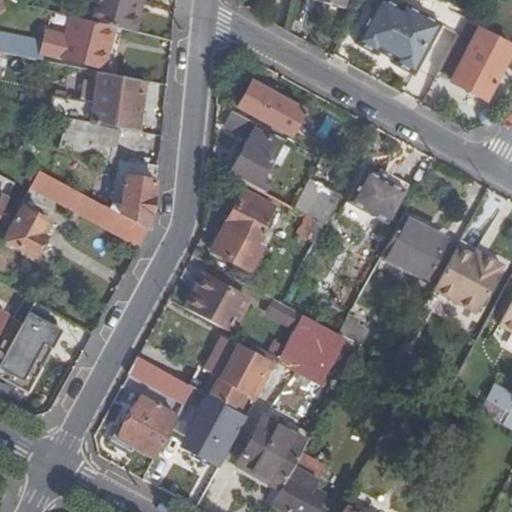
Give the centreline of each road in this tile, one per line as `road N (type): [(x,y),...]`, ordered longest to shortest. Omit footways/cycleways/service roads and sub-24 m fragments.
road 1 (residential): [(53,461),(162,269),(190,194),(203,12)]
road 2 (residential): [(203,12),(495,178)]
